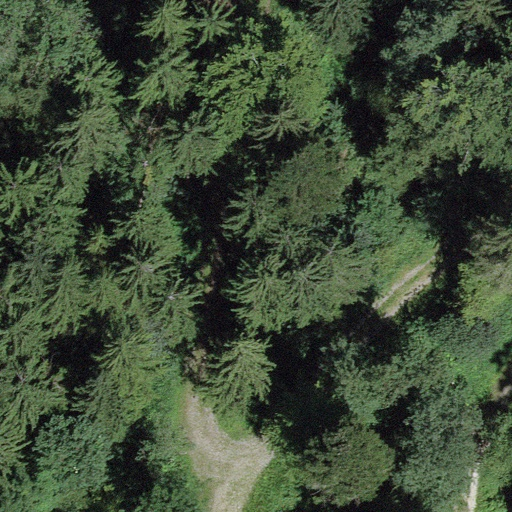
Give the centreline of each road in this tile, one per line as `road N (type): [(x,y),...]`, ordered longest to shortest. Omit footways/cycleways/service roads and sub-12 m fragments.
road 1 (track): [(253,0),(208,368),(213,479)]
road 2 (track): [(511,177),(213,479)]
